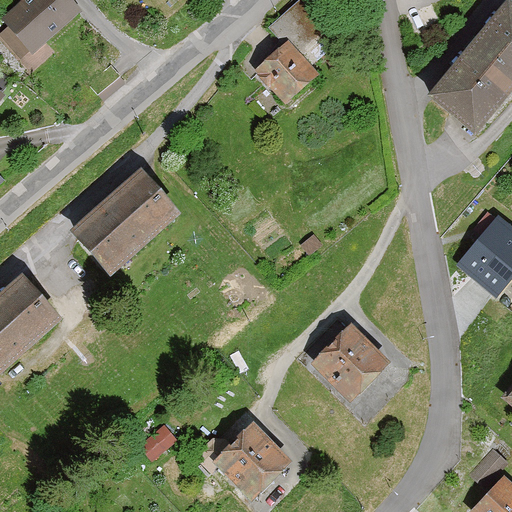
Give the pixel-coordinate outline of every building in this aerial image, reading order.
[(80,11),(69,0),(24,0),(2,21),(33,55),(80,11)] [(300,0),(271,27),(287,45),(256,72),(285,105),(318,75),(312,69),(341,43),(303,0),(300,0)] [(511,5),(509,3),(428,98),(475,137),(511,93),(511,5)] [(180,215),(140,172),(72,234),(112,278),(180,215)] [(511,278),(511,228),(497,216),(456,265),(496,298),(511,278)] [(0,375),(61,322),(20,276),(0,293),(0,375)] [(390,362),(352,324),(311,366),(349,404),(390,362)] [(511,386),(503,398),(511,404),(511,386)] [(290,460),(252,423),(213,464),(251,500),(290,460)] [(151,461),(176,439),(163,425),(138,447),(151,461)] [(492,450),(467,477),(483,491),(507,463),(492,450)] [(511,511),(511,483),(504,476),(469,511),(511,511)]
